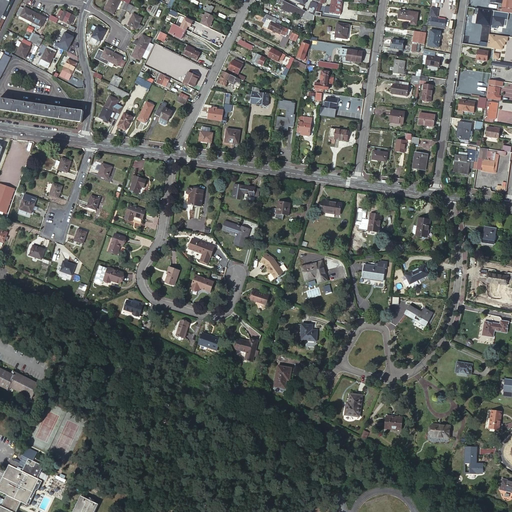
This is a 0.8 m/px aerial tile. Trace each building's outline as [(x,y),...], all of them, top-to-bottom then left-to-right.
[(0,0),(0,22),(11,1),(9,0),(0,0)] [(109,0),(105,9),(113,14),(120,0),(109,0)] [(314,15),(318,4),(310,0),(305,11),(314,15)] [(326,0),(318,0),(318,1),(318,4),(314,15),(320,16),(321,12),(317,12),(320,10),(322,4),(321,3),(325,4),(326,0)] [(342,0),(340,0),(330,0),(329,6),(324,6),(323,12),(328,13),(329,12),(339,13),(342,0)] [(510,0),(502,0),(501,9),(509,10),(510,0)] [(0,31),(14,3),(11,1),(0,22),(0,31)] [(302,9),(286,1),(283,7),(299,15),(302,9)] [(212,14),(215,8),(208,4),(205,10),(212,14)] [(158,8),(153,6),(149,14),(154,16),(158,8)] [(25,7),(20,16),(31,21),(36,13),(25,7)] [(431,7),(430,15),(436,16),(437,13),(438,13),(438,8),(431,7)] [(75,16),(64,11),(64,12),(60,10),(56,18),(70,25),(75,16)] [(418,13),(400,10),(398,18),(411,20),(410,24),(416,25),(418,13)] [(36,13),(31,21),(42,27),(45,19),(46,18),(36,13)] [(142,17),(134,13),(128,24),(137,28),(142,17)] [(202,21),(200,24),(208,28),(213,19),(204,15),(202,21)] [(177,26),(185,30),(187,26),(189,27),(192,22),(181,16),(177,26)] [(446,20),(429,17),(428,24),(445,27),(446,20)] [(289,29),(271,20),(268,28),(286,37),(289,29)] [(170,27),(171,24),(165,21),(160,31),(163,33),(167,25),(170,27)] [(349,23),(336,21),(334,37),(347,39),(349,23)] [(173,35),(181,39),(185,30),(177,26),(173,24),(171,29),(175,31),(173,35)] [(106,31),(97,26),(89,42),(98,46),(106,31)] [(65,32),(58,46),(63,49),(67,51),(73,37),(72,37),(73,35),(65,32)] [(163,33),(159,32),(154,43),(157,45),(163,33)] [(31,41),(36,44),(40,37),(34,34),(31,41)] [(151,39),(142,34),(140,37),(136,45),(145,50),(151,39)] [(511,36),(501,35),(500,49),(507,49),(508,44),(511,44),(511,37),(511,36)] [(31,43),(24,39),(17,53),(25,58),(30,47),(29,47),(31,43)] [(238,43),(244,46),(250,49),(252,45),(246,42),(240,39),(238,43)] [(304,60),(310,41),(303,39),(297,57),(304,60)] [(403,41),(392,39),(390,47),(402,49),(403,41)] [(420,43),(412,42),(411,51),(418,52),(419,45),(420,43)] [(136,45),(131,56),(140,60),(145,50),(136,45)] [(193,50),(194,48),(188,45),(183,54),(196,60),(199,53),(193,50)] [(56,53),(47,48),(39,63),(48,68),(56,53)] [(105,48),(101,57),(109,62),(114,53),(105,48)] [(282,53),(272,48),(268,56),(277,61),(279,58),(282,53)] [(362,51),(343,49),(343,53),(347,54),(346,60),(360,62),(362,51)] [(487,52),(476,50),(474,60),(485,62),(487,52)] [(0,77),(11,57),(4,53),(1,59),(0,61),(0,77)] [(122,67),(125,62),(121,60),(123,57),(114,53),(109,62),(118,66),(118,65),(122,67)] [(266,58),(258,54),(254,61),(262,65),(266,58)] [(187,59),(178,55),(176,60),(185,65),(187,59)] [(440,58),(427,56),(426,65),(439,67),(440,58)] [(77,64),(68,59),(61,74),(69,79),(77,64)] [(233,59),(227,73),(239,79),(241,75),(237,74),(242,64),(242,63),(235,60),(233,59)] [(306,66),(294,59),(292,62),(306,68),(306,66)] [(395,59),(393,73),(393,74),(398,75),(399,73),(404,74),(405,61),(395,59)] [(284,80),(289,69),(287,68),(286,67),(282,75),(280,74),(278,77),(284,80)] [(315,87),(315,91),(322,92),(322,88),(328,89),(328,85),(326,85),(327,83),(332,84),(333,77),(328,76),(328,71),(321,70),(320,77),(321,77),(320,83),(315,82),(314,87),(315,87)] [(239,79),(227,73),(224,71),(218,83),(225,86),(227,81),(228,79),(234,82),(235,80),(238,82),(240,79),(239,79)] [(199,77),(188,72),(185,78),(183,77),(182,80),(183,81),(183,82),(193,87),(199,77)] [(489,73),(485,73),(485,74),(480,73),(478,83),(487,85),(489,73)] [(170,78),(166,76),(166,77),(160,74),(156,81),(166,86),(170,78)] [(141,78),(138,76),(135,83),(148,90),(152,83),(141,78)] [(121,79),(117,77),(113,86),(117,88),(121,79)] [(409,86),(394,84),(392,93),(408,95),(409,86)] [(426,84),(423,84),(421,99),(430,100),(432,85),(426,84)] [(116,88),(109,85),(108,88),(114,91),(127,98),(129,94),(116,88)] [(256,93),(257,87),(252,87),(251,95),(250,99),(250,103),(268,105),(269,94),(256,93)] [(499,89),(488,87),(486,98),(486,99),(497,101),(499,89)] [(118,100),(109,96),(104,106),(113,111),(116,113),(119,114),(122,108),(116,105),(118,100)] [(0,97),(0,109),(82,122),(84,111),(75,109),(75,107),(71,107),(71,109),(53,106),(54,104),(50,103),(50,106),(33,103),(33,101),(29,100),(29,102),(12,99),(12,97),(8,97),(8,99),(0,97)] [(486,99),(486,98),(479,97),(478,106),(485,107),(486,101),(486,99)] [(320,107),(319,114),(335,117),(336,109),(334,108),(335,103),(336,103),(337,103),(337,99),(325,98),(325,101),(323,100),(323,102),(325,102),(324,108),(320,107)] [(283,101),(280,101),(278,109),(288,110),(287,118),(277,116),(275,128),(287,130),(288,126),(293,127),(295,114),(294,114),(295,103),(292,102),(292,101),(283,100),(283,101)] [(475,102),(460,100),(458,110),(463,111),(473,112),(475,102)] [(497,103),(486,101),(485,107),(483,122),(492,124),(493,119),(492,119),(492,118),(493,118),(494,111),(496,111),(497,103)] [(154,106),(146,102),(138,120),(145,123),(154,106)] [(161,106),(159,105),(154,115),(159,118),(159,122),(160,123),(164,125),(165,125),(172,111),(165,108),(167,104),(163,102),(161,106)] [(231,112),(232,105),(229,105),(224,104),(224,110),(222,120),(222,123),(225,123),(227,111),(231,112)] [(104,106),(99,117),(108,122),(113,111),(104,106)] [(222,120),(224,110),(210,108),(208,118),(222,120)] [(404,112),(391,110),(389,121),(403,123),(404,112)] [(132,117),(124,113),(117,126),(125,130),(132,117)] [(434,115),(419,113),(418,123),(433,126),(434,115)] [(297,131),(301,132),(309,133),(311,124),(302,123),(303,117),(299,116),(297,131)] [(471,124),(458,122),(457,128),(458,128),(457,137),(469,139),(471,124)] [(211,128),(203,126),(202,131),(201,130),(199,140),(212,142),(214,133),(210,132),(211,128)] [(427,127),(418,126),(417,133),(426,134),(426,133),(429,133),(430,128),(427,128),(427,127)] [(500,129),(487,127),(486,136),(498,138),(500,129)] [(240,131),(226,129),(224,142),(238,144),(240,131)] [(349,131),(336,129),(334,136),(334,138),(347,140),(349,131)] [(406,140),(397,138),(395,151),(404,152),(406,140)] [(387,152),(373,150),(372,159),(386,161),(387,152)] [(473,161),(475,151),(467,150),(466,158),(455,156),(453,172),(468,174),(468,168),(472,169),(473,161)] [(506,156),(507,152),(496,150),(495,152),(489,151),(487,160),(484,160),(483,159),(483,162),(482,162),(481,168),(492,169),(492,170),(495,154),(506,156)] [(427,154),(415,152),(412,167),(424,169),(427,154)] [(71,162),(62,159),(58,169),(67,173),(71,162)] [(112,167),(102,163),(98,176),(108,180),(112,167)] [(1,182),(18,188),(24,172),(7,166),(1,182)] [(146,180),(135,176),(130,191),(138,194),(141,187),(144,188),(146,180)] [(14,189),(0,183),(0,210),(6,213),(14,189)] [(63,186),(54,183),(49,195),(55,197),(59,198),(63,186)] [(255,187),(234,184),(232,198),(242,200),(243,193),(248,193),(248,197),(254,197),(255,188),(255,187)] [(183,193),(186,194),(185,204),(201,206),(203,191),(184,188),(183,193)] [(37,197),(25,193),(23,199),(35,203),(37,197)] [(100,199),(91,195),(87,207),(90,208),(90,210),(95,212),(96,210),(100,199)] [(35,203),(23,199),(19,209),(31,213),(35,203)] [(342,203),(323,200),(321,211),(340,214),(342,203)] [(290,203),(278,201),(277,209),(272,208),(271,218),(283,220),(283,215),(288,216),(290,203)] [(135,207),(129,205),(124,219),(132,221),(134,217),(142,220),(145,212),(140,210),(135,208),(135,207)] [(381,216),(371,214),(368,230),(379,232),(381,216)] [(429,221),(419,219),(418,226),(414,225),(413,234),(427,236),(429,221)] [(237,228),(225,224),(222,232),(232,235),(233,233),(239,235),(237,238),(234,246),(243,248),(247,235),(248,235),(250,231),(241,228),(241,229),(239,229),(240,227),(237,226),(237,228)] [(495,229),(484,227),(482,241),(486,241),(486,243),(493,244),(495,229)] [(87,232),(78,229),(74,240),(83,244),(87,232)] [(114,234),(108,249),(117,253),(120,245),(122,246),(125,238),(114,234)] [(191,239),(190,243),(192,244),(190,250),(201,254),(198,262),(206,265),(209,258),(210,258),(214,249),(191,239)] [(44,250),(33,246),(29,256),(41,260),(44,250)] [(265,255),(260,264),(266,267),(269,271),(269,273),(271,276),(273,276),(274,276),(277,279),(284,273),(272,259),(265,255)] [(75,266),(63,262),(59,271),(71,276),(75,266)] [(304,281),(316,278),(319,277),(320,282),(327,280),(324,271),(322,272),(319,262),(300,268),(304,281)] [(385,268),(365,265),(363,278),(371,279),(371,277),(383,279),(385,268)] [(425,265),(406,274),(410,283),(419,278),(419,277),(429,273),(425,265)] [(106,269),(98,266),(94,278),(94,280),(95,282),(96,283),(99,283),(101,282),(102,281),(109,283),(109,281),(118,283),(121,273),(111,270),(112,270),(106,268),(106,269)] [(167,268),(166,272),(167,273),(164,282),(173,285),(177,271),(167,268)] [(492,275),(487,274),(486,281),(491,282),(492,282),(503,284),(504,276),(493,274),(492,275)] [(212,283),(202,279),(201,282),(193,278),(189,289),(197,293),(199,289),(208,293),(212,283)] [(262,296),(258,294),(252,292),(249,302),(265,306),(268,295),(263,294),(262,296)] [(141,306),(126,301),(122,310),(132,313),(131,315),(138,317),(141,306)] [(421,313),(409,306),(404,314),(414,319),(415,316),(420,319),(419,320),(420,321),(419,323),(426,326),(433,313),(424,308),(421,313)] [(500,325),(485,322),(482,335),(493,337),(494,331),(506,333),(508,322),(500,321),(500,325)] [(187,324),(178,322),(173,336),(175,336),(174,337),(176,338),(177,337),(182,339),(187,324)] [(309,325),(301,324),(300,340),(308,340),(308,347),(316,347),(317,330),(312,330),(309,330),(309,325)] [(219,338),(201,331),(197,343),(215,349),(219,338)] [(246,343),(238,341),(236,351),(247,354),(244,361),(247,362),(247,363),(249,363),(250,362),(252,363),(258,342),(250,340),(249,344),(249,346),(246,345),(246,343)] [(471,365),(456,362),(455,372),(470,375),(471,365)] [(292,368),(278,365),(274,386),(286,388),(287,380),(287,377),(290,377),(292,368)] [(33,397),(39,385),(16,373),(15,376),(0,368),(0,384),(9,389),(10,386),(33,397)] [(511,380),(504,380),(503,391),(511,392),(511,389),(511,380)] [(362,397),(351,395),(350,404),(349,409),(347,409),(346,416),(360,417),(362,397)] [(500,412),(490,411),(489,428),(498,429),(500,412)] [(402,418),(387,417),(385,429),(396,430),(396,428),(401,428),(402,418)] [(450,427),(432,426),(431,438),(449,439),(450,427)] [(0,483),(0,491),(7,495),(4,500),(1,498),(0,499),(0,503),(2,504),(1,506),(0,505),(0,511),(95,511),(99,504),(81,495),(73,511),(17,511),(22,502),(28,504),(28,506),(31,505),(32,502),(32,501),(33,501),(34,498),(34,497),(35,496),(36,494),(36,493),(37,491),(40,490),(44,481),(43,478),(41,480),(39,479),(42,473),(45,466),(35,461),(39,453),(27,447),(25,451),(26,452),(24,456),(29,459),(26,466),(21,463),(13,459),(10,465),(9,465),(0,483)] [(477,448),(465,447),(464,464),(469,464),(469,468),(468,468),(468,470),(468,473),(481,474),(482,464),(475,464),(477,448)] [(29,459),(24,456),(21,463),(26,466),(29,459)] [(511,480),(502,478),(499,488),(511,491),(511,480)]
